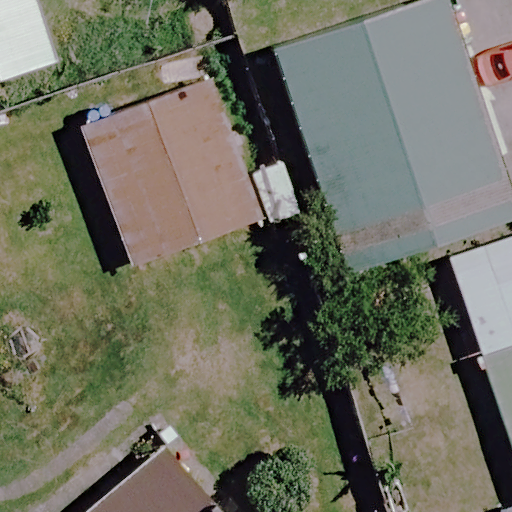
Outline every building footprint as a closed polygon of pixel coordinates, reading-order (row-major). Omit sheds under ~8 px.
[(0,0),(0,85),(48,69),(25,0),(0,0)] [(511,223),(444,6),(270,59),(336,276),(511,223)] [(256,226),(208,91),(79,137),(126,271),(256,226)] [(511,356),(479,366),(511,473),(511,356)] [(202,511),(152,453),(82,511),(202,511)]
